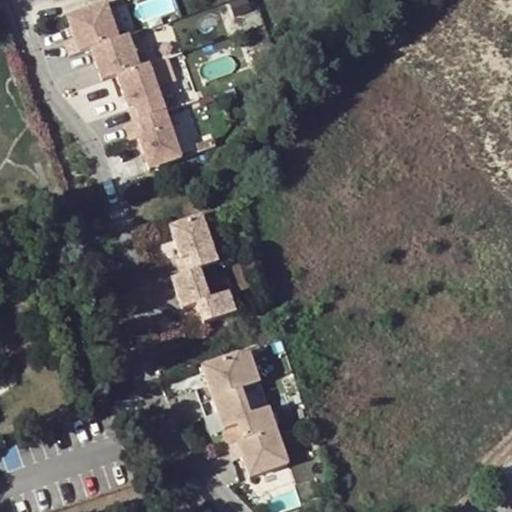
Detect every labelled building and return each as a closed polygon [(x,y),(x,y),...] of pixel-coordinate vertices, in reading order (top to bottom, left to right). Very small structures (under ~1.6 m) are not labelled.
[(104,5),(65,18),(73,39),(62,42),(67,57),(89,50),(117,40),(104,5)] [(117,40),(89,50),(101,83),(116,78),(138,70),(134,57),(143,54),(136,33),(117,40)] [(148,66),(143,54),(134,57),(138,70),(148,66)] [(138,70),(116,78),(131,123),(164,111),(148,66),(138,70)] [(131,123),(123,126),(128,141),(137,138),(148,170),(180,159),(164,111),(131,123)] [(217,264),(201,218),(170,229),(181,260),(176,262),(181,277),(198,271),(217,264)] [(171,280),(182,311),(196,306),(203,325),(234,314),(227,294),(208,301),(198,271),(181,277),(171,280)] [(0,347),(10,369),(43,353),(20,304),(0,313),(0,347)] [(248,353),(238,356),(243,368),(252,365),(248,353)] [(238,356),(201,368),(212,401),(240,391),(259,385),(252,365),(243,368),(238,356)] [(240,391),(212,401),(223,432),(238,426),(243,442),(275,431),(268,409),(249,416),(240,391)] [(287,466),(275,431),(243,442),(227,447),(233,462),(242,459),(249,479),(287,466)]
